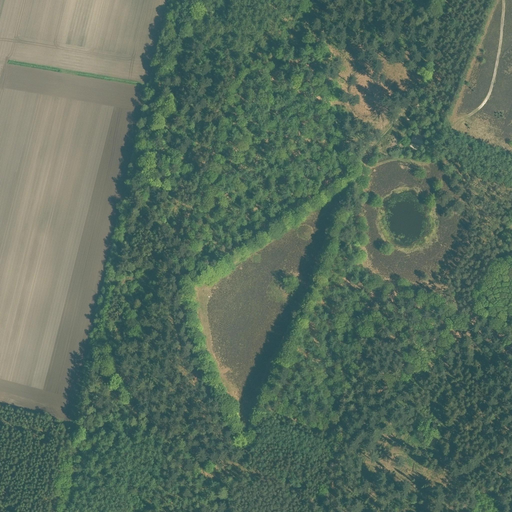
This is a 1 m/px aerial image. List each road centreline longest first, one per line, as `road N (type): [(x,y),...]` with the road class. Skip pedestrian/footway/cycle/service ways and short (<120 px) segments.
road 1 (track): [(66,511),(81,440),(129,412),(102,348),(186,256),(236,76),(242,64),(309,33),(302,0)]
road 2 (track): [(503,0),(490,90),(481,106),(442,127),(511,156)]
